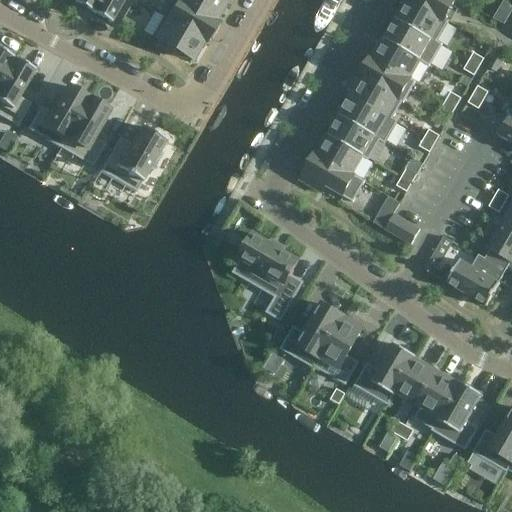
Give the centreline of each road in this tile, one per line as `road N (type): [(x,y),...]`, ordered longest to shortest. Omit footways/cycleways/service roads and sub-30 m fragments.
road 1 (residential): [(372,0),(258,197),(470,352),(511,369)]
road 2 (residential): [(256,0),(192,117),(0,8)]
